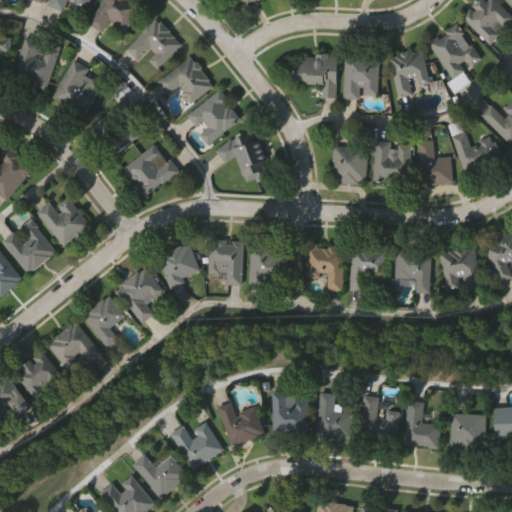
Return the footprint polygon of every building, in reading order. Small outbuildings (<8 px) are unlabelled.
[(50,0),(91,0),(86,13),(74,8),(78,0),(68,0),(64,12),(48,5),(50,0)] [(133,0),(142,6),(123,34),(112,27),(115,24),(110,20),(102,32),(88,22),(103,0),(133,0)] [(511,22),(505,29),(499,22),(494,27),(502,35),(492,46),(463,18),(471,9),(475,13),(478,10),(474,5),(479,0),(485,0),(488,3),(491,0),(497,0),(511,14),(511,22)] [(183,44),(159,69),(150,60),(157,52),(152,47),(140,60),(128,49),(156,19),(160,23),(162,20),(173,30),(171,32),(183,44)] [(454,78),(430,41),(439,34),(441,37),(448,33),(446,30),(460,20),(467,31),(458,37),(460,41),(467,36),(472,44),(475,42),(484,57),(472,65),(467,58),(462,62),(467,69),(454,78)] [(63,49),(48,90),(13,77),(20,58),(18,58),(27,34),(43,40),(39,52),(45,55),(49,44),(63,49)] [(0,35),(14,36),(13,52),(5,51),(5,69),(0,68),(0,35)] [(413,93),(399,96),(391,57),(396,56),(395,54),(401,53),(401,50),(409,48),(410,51),(416,49),(416,51),(424,49),(431,81),(419,84),(417,76),(410,77),(413,93)] [(380,95),(365,94),(366,85),(362,85),(362,98),(344,97),(347,51),(357,52),(357,56),(370,56),(370,53),(382,54),(380,95)] [(339,99),(323,98),(324,85),(295,83),(296,64),(306,65),(306,57),(318,58),(318,54),(332,54),(331,58),(341,58),(339,99)] [(182,97),(184,95),(182,92),(184,90),(181,86),(169,94),(158,80),(191,55),(196,61),(198,60),(204,67),(202,68),(211,79),(209,81),(214,87),(191,105),(188,101),(186,103),(182,97)] [(75,58),(92,68),(84,81),(88,84),(92,75),(106,83),(87,115),(76,108),(74,112),(64,106),(66,103),(54,95),(75,58)] [(212,146),(201,134),(209,127),(204,121),(198,126),(189,115),(221,87),(231,99),(226,103),(228,106),(232,102),(245,117),(212,146)] [(511,143),(481,113),(492,102),(506,116),(510,112),(506,107),(511,100),(511,143)] [(149,129),(116,156),(92,126),(122,102),(131,113),(120,122),(125,129),(139,118),(149,129)] [(269,161),(266,162),(272,176),(258,182),(257,177),(250,181),(239,156),(226,162),(217,150),(248,126),(256,139),(261,138),(269,161)] [(466,171),(453,134),(468,129),(473,146),(481,143),(479,138),(492,134),(494,141),(497,140),(498,143),(501,142),(505,154),(499,156),(501,161),(483,167),(481,171),(476,172),(473,172),(472,169),(466,171)] [(411,182),(374,180),(376,139),(394,140),(393,154),(398,155),(399,143),(413,143),(411,182)] [(423,185),(419,141),(433,140),(435,158),(452,156),(454,182),(423,185)] [(371,146),(368,180),(360,179),(360,182),(339,181),(339,178),(332,178),(335,143),(371,146)] [(162,185),(145,198),(136,186),(138,184),(133,177),(132,178),(124,167),(156,144),(168,161),(172,157),(184,172),(164,187),(162,185)] [(8,201),(0,194),(0,163),(3,165),(7,161),(2,157),(10,147),(35,169),(8,201)] [(64,246),(37,212),(50,202),(60,214),(62,212),(57,206),(69,196),(91,224),(64,246)] [(32,219),(58,251),(29,274),(3,241),(15,231),(24,243),(29,239),(21,228),(32,219)] [(511,261),(507,264),(511,277),(500,282),(484,246),(492,243),(490,238),(507,231),(508,234),(511,232),(511,261)] [(246,239),(244,284),(227,284),(227,273),(208,272),(209,240),(216,240),(216,238),(228,238),(228,242),(233,242),(233,239),(246,239)] [(253,242),(264,243),(264,246),(273,246),(273,251),(280,251),(280,249),(289,249),(289,256),(291,256),(291,278),(276,277),(276,288),(267,288),(267,283),(251,283),(253,242)] [(171,288),(157,255),(163,253),(163,251),(181,244),(183,247),(191,243),(202,270),(184,277),(186,282),(171,288)] [(329,290),(330,273),(320,272),(319,279),(305,278),(308,244),(318,245),(318,248),(330,249),(330,245),(338,246),(338,250),(345,250),(344,264),(346,264),(343,291),(329,290)] [(482,286),(467,289),(465,276),(460,276),(462,287),(447,289),(441,252),(454,250),(454,246),(468,244),(469,248),(475,247),(482,286)] [(352,247),(360,247),(360,245),(382,246),(382,249),(388,249),(387,278),(379,277),(379,280),(371,279),(372,273),(367,273),(367,290),(351,289),(352,247)] [(0,247),(24,278),(0,296),(0,247)] [(414,291),(415,279),(395,277),(397,251),(402,251),(402,248),(426,250),(426,251),(433,252),(430,293),(414,291)] [(157,313),(144,324),(115,291),(122,285),(121,283),(137,268),(140,272),(146,266),(166,289),(149,303),(157,313)] [(119,337),(109,346),(85,316),(90,312),(88,310),(104,296),(106,298),(110,295),(125,314),(111,326),(119,337)] [(104,353),(90,363),(82,352),(78,354),(80,357),(76,360),(77,362),(69,368),(51,343),(55,340),(54,339),(74,323),(75,324),(80,321),(104,353)] [(71,381),(58,392),(50,381),(45,385),(53,395),(42,405),(18,376),(25,370),(21,366),(31,357),(37,363),(38,362),(34,357),(44,348),(71,381)] [(34,406),(22,416),(12,403),(8,407),(12,412),(0,421),(0,380),(9,374),(34,406)] [(308,399),(310,433),(294,434),(294,433),(274,434),(272,393),(287,392),(288,406),(293,406),(293,400),(308,399)] [(321,392),(337,394),(335,405),(342,406),(341,413),(355,415),(351,440),(314,434),(321,392)] [(379,397),(377,416),(388,418),(389,410),(401,412),(398,441),(388,440),(388,443),(367,440),(367,437),(359,436),(364,395),(379,397)] [(410,399),(426,401),(424,421),(443,423),(440,448),(428,447),(429,444),(419,443),(419,446),(405,445),(410,399)] [(267,433),(235,446),(219,407),(232,402),(238,417),(244,414),(242,411),(256,405),(267,433)] [(511,438),(496,439),(494,407),(511,406),(511,438)] [(489,413),(487,448),(477,447),(477,450),(457,450),(457,446),(452,446),(453,412),(489,413)] [(226,448),(210,459),(208,456),(206,457),(207,459),(202,463),(203,465),(196,470),(172,435),(184,426),(194,440),(201,436),(196,429),(207,421),(226,448)] [(162,498),(134,464),(146,454),(157,468),(173,455),(190,475),(162,498)] [(159,503),(148,511),(144,511),(143,511),(142,511),(118,511),(102,492),(115,481),(124,492),(129,489),(124,483),(135,473),(159,503)] [(356,511),(318,511),(321,500),(326,501),(326,500),(350,504),(350,505),(357,507),(356,511)]
